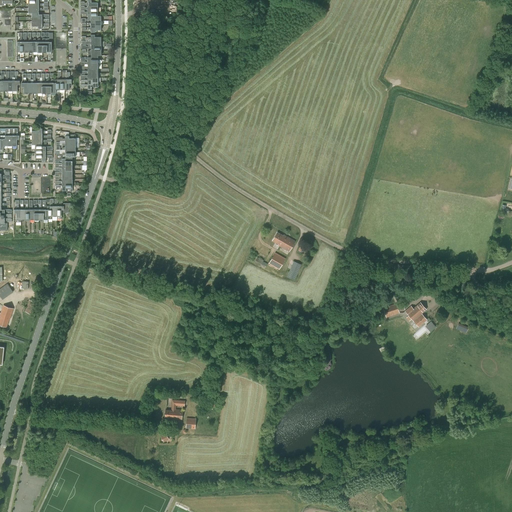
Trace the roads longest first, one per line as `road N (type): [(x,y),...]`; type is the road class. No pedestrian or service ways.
road 1 (track): [(463,268),(347,249),(246,191),(122,102)]
road 2 (secondary): [(1,459),(108,128)]
road 3 (secondary): [(108,128),(116,0)]
